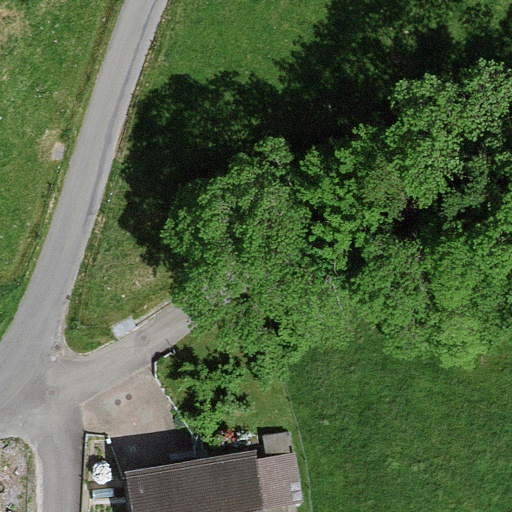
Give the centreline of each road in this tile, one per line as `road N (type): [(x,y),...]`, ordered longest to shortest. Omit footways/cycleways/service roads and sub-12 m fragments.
road 1 (residential): [(511,210),(340,260),(48,386)]
road 2 (unclassified): [(0,364),(142,0)]
road 3 (residential): [(48,511),(48,386)]
